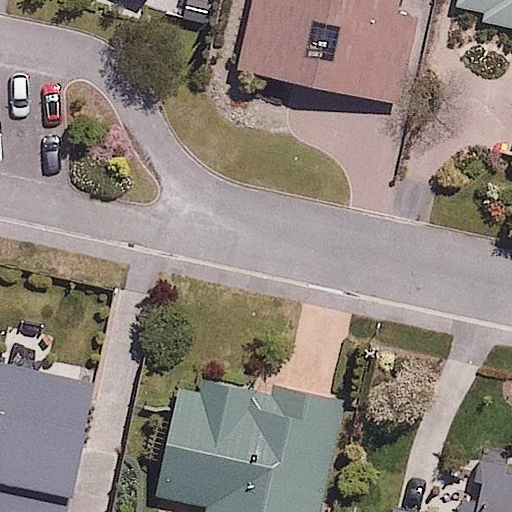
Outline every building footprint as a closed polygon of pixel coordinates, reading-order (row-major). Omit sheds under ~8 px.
[(395,8),(396,0),(253,0),(239,64),(395,100),(415,13),(395,8)] [(511,0),(457,0),(455,11),(511,22),(511,98),(498,162),(511,164),(511,0)] [(71,511),(102,383),(0,358),(0,511),(71,511)] [(323,511),(355,398),(272,376),(269,389),(184,365),(151,484),(209,501),(206,511),(323,511)] [(511,511),(511,479),(461,471),(454,511),(421,511),(391,507),(389,511),(511,511)]
